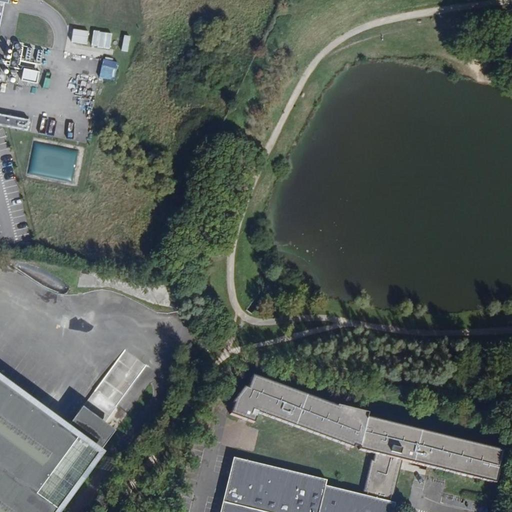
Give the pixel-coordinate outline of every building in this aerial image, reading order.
[(10,0),(0,0),(0,32),(4,0),(8,0),(10,0)] [(110,49),(113,34),(95,30),(92,45),(110,49)] [(81,43),(86,44),(89,32),(83,31),(81,43)] [(102,79),(116,80),(117,63),(103,62),(102,79)] [(25,67),(23,77),(38,81),(40,70),(25,67)] [(30,120),(0,114),(0,123),(27,129),(30,120)] [(81,149),(37,141),(31,174),(75,182),(81,149)] [(116,406),(144,363),(125,350),(112,370),(113,371),(109,377),(119,383),(108,401),(116,406)] [(359,446),(359,449),(374,453),(372,459),(370,459),(362,492),(364,492),(364,494),(362,500),(323,491),(325,485),(326,480),(233,458),(219,511),(386,511),(387,510),(389,510),(391,501),(401,458),(496,481),(503,450),(366,417),(365,419),(362,418),(363,416),(251,375),(247,388),(242,386),(230,402),(233,403),(229,413),(253,422),(256,412),(352,447),(353,445),(359,446)] [(63,430),(0,384),(0,511),(54,511),(96,455),(63,430)] [(104,444),(71,419),(63,430),(96,455),(104,444)] [(364,494),(325,485),(323,491),(362,500),(364,494)] [(392,511),(395,502),(391,501),(389,510),(387,510),(386,511),(392,511)]
